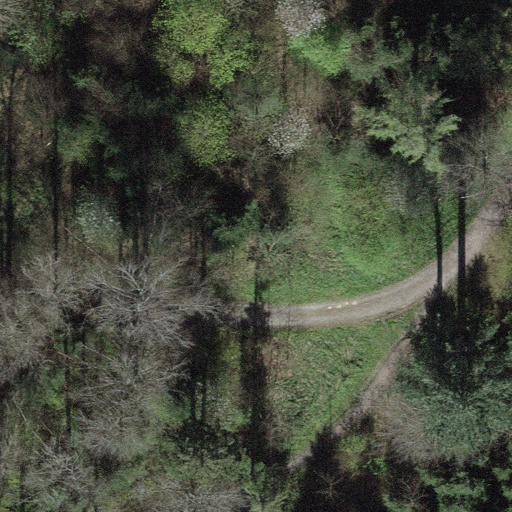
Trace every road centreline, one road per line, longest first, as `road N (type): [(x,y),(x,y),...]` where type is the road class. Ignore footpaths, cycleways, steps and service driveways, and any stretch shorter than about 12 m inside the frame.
road 1 (track): [(0,283),(239,310),(321,308),(399,292),(460,243),(511,178)]
road 2 (track): [(399,292),(385,365),(370,400),(347,425),(170,511)]
